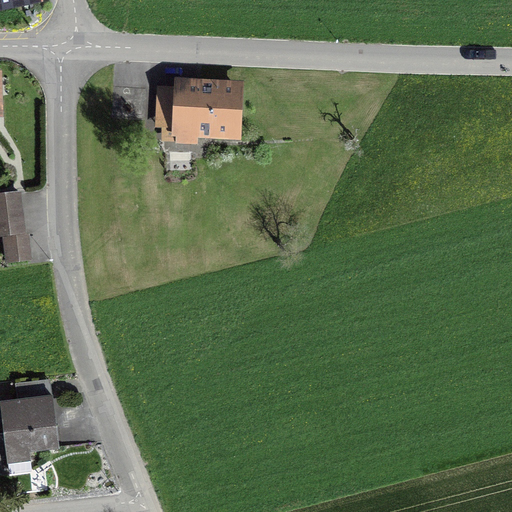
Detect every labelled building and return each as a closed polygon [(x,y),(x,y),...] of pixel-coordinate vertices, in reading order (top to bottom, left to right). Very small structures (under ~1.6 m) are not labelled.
[(229,92),(167,90),(166,125),(229,126),(229,92)] [(20,190),(0,192),(0,235),(3,235),(25,232),(20,190)] [(268,221),(247,222),(248,244),(269,243),(268,221)] [(30,262),(25,232),(3,235),(7,265),(30,262)] [(50,395),(0,401),(0,406),(8,471),(31,468),(29,453),(57,449),(50,395)]
